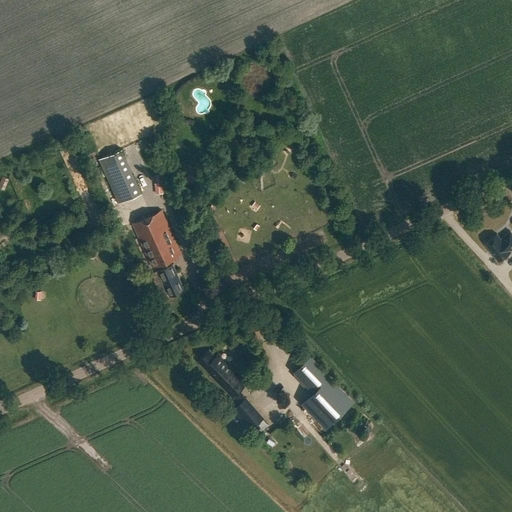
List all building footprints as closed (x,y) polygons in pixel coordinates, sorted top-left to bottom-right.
[(128,150),(131,154),(138,148),(135,144),(128,150)] [(98,158),(118,202),(141,192),(121,147),(98,158)] [(187,174),(185,182),(193,184),(195,176),(187,174)] [(0,180),(0,186),(4,188),(8,177),(2,175),(0,180)] [(162,191),(161,180),(153,181),(154,192),(162,191)] [(208,207),(212,209),(218,198),(214,196),(208,207)] [(254,200),(250,205),(253,208),(252,209),(254,210),(259,205),(254,200)] [(161,209),(132,222),(152,266),(181,253),(161,209)] [(497,233),(485,243),(498,260),(510,251),(509,250),(511,248),(511,233),(510,231),(500,238),(497,233)] [(168,264),(166,260),(157,264),(158,268),(150,272),(161,296),(168,292),(169,295),(184,288),(172,262),(168,264)] [(198,361),(231,396),(246,381),(218,351),(215,354),(209,348),(199,357),(200,359),(198,361)] [(308,353),(293,367),(312,388),(301,398),(323,424),(350,399),(308,353)] [(230,408),(254,435),(268,423),(245,396),(230,408)] [(281,450),(294,440),(289,434),(276,445),(281,450)]
